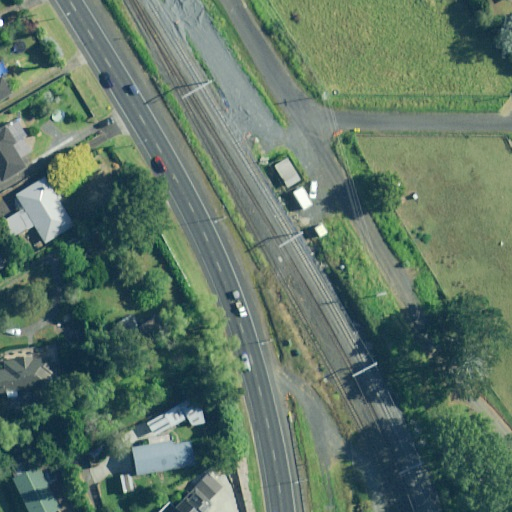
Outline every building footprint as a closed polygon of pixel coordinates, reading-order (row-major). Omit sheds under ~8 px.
[(0,96),(9,92),(0,76),(0,96)] [(0,180),(26,164),(19,152),(24,149),(17,137),(23,134),(13,117),(2,124),(0,125),(0,180)] [(283,157),(271,164),(285,185),(296,178),(283,157)] [(14,232),(29,223),(40,242),(70,224),(41,175),(11,193),(20,207),(4,216),(14,232)] [(0,389),(2,389),(3,397),(15,396),(14,388),(49,385),(46,357),(28,358),(28,354),(11,356),(11,360),(0,361),(1,367),(0,366),(0,389)] [(148,434),(165,424),(167,428),(183,418),(187,426),(202,416),(196,406),(188,392),(140,421),(148,434)] [(170,444),(169,439),(166,439),(165,434),(145,437),(145,442),(126,445),(130,474),(191,466),(188,442),(170,444)] [(37,467),(8,479),(23,511),(48,511),(56,509),(37,467)] [(197,511),(206,503),(204,500),(219,485),(205,472),(190,487),(172,506),(165,500),(152,511),(197,511)] [(127,473),(116,474),(118,491),(129,489),(127,473)]
